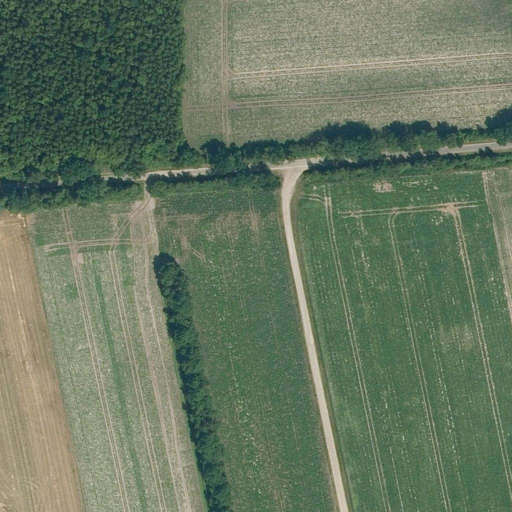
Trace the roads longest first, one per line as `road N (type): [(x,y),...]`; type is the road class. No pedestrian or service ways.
road 1 (unclassified): [(0,188),(511,146)]
road 2 (track): [(285,166),(284,205),(346,511)]
